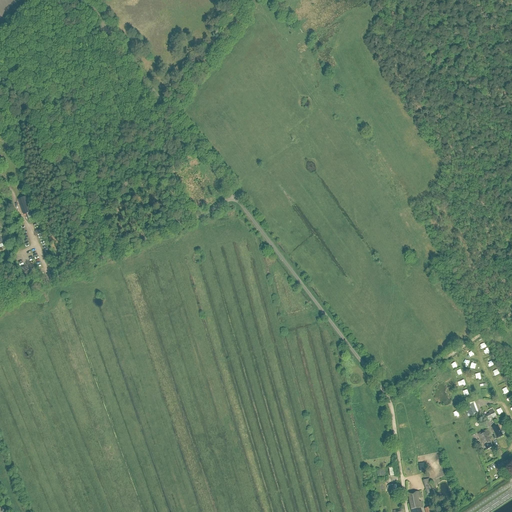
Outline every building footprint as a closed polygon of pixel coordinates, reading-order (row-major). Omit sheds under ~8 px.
[(25,215),(29,213),(22,196),(18,198),(25,215)] [(464,406),(468,417),(479,413),(475,402),(464,406)] [(488,420),(496,416),(494,411),(493,409),(489,410),(489,411),(489,412),(490,413),(486,415),(488,420)] [(492,427),(496,435),(498,438),(503,436),(502,435),(505,433),(504,431),(501,432),(498,425),(492,427)] [(493,447),(491,443),(490,440),(491,439),(487,430),(478,434),(484,445),(484,444),(487,450),(493,447)] [(423,481),(427,495),(434,493),(429,479),(423,481)] [(421,511),(420,508),(422,508),(421,502),(419,502),(418,499),(420,498),(419,492),(408,494),(411,510),(411,511),(421,511)]
